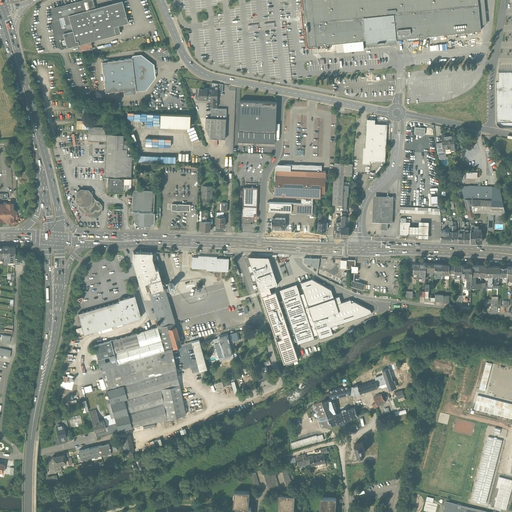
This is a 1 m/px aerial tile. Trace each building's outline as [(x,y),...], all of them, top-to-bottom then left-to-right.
[(54,21),(52,24),(57,46),(59,47),(64,46),(66,47),(120,33),(117,25),(127,22),(122,1),(95,8),(92,0),(85,0),(54,9),(52,12),(54,21)] [(314,47),(316,45),(311,45),(309,44),(307,27),(306,27),(305,27),(303,11),(304,11),(305,11),(304,0),(301,0),(303,10),(301,11),(303,28),(305,30),(306,46),(309,48),(314,47)] [(304,0),(305,11),(304,11),(303,11),(305,27),(306,27),(307,27),(309,44),(311,45),(316,45),(336,43),(337,52),(364,49),(363,40),(366,40),(366,47),(397,44),(396,39),(481,30),(481,25),(486,24),(483,0),(304,0)] [(83,49),(94,46),(93,40),(81,43),(83,49)] [(131,59),(101,62),(105,92),(135,89),(137,90),(145,89),(152,81),(151,78),(154,75),(153,67),(150,65),(149,62),(141,56),(133,57),(131,59)] [(511,69),(498,70),(498,82),(496,82),(496,123),(497,125),(498,127),(501,128),(502,128),(511,128),(511,69)] [(223,85),(211,83),(211,89),(218,89),(217,93),(222,93),(223,85)] [(217,109),(217,93),(218,89),(211,89),(204,89),(204,90),(199,90),(199,100),(201,100),(207,100),(207,97),(212,97),(211,118),(211,119),(216,119),(226,119),(226,109),(217,109)] [(277,102),(239,101),(238,141),(275,143),(277,102)] [(159,126),(190,127),(191,115),(160,114),(159,126)] [(225,139),(226,119),(216,119),(211,119),(211,118),(206,118),(206,128),(210,138),(225,139)] [(89,121),(77,120),(77,129),(89,129),(89,121)] [(375,120),(367,120),(365,148),(364,148),(363,164),(370,164),(370,161),(385,162),(387,125),(375,124),(375,120)] [(424,128),(415,127),(414,134),(419,134),(419,135),(421,136),(421,135),(424,135),(424,128)] [(453,135),(446,135),(441,135),(442,142),(443,148),(445,148),(451,147),(450,145),(454,145),(454,146),(455,146),(453,134),(453,135)] [(123,136),(106,135),(104,177),(108,177),(123,178),(131,179),(132,157),(126,157),(127,144),(123,144),(123,136)] [(174,146),(174,138),(146,138),(146,146),(174,146)] [(442,142),(436,143),(438,160),(446,159),(445,148),(443,148),(442,142)] [(341,174),(341,164),(334,164),(332,205),(342,205),(343,185),(344,175),(344,174),(341,174)] [(352,165),(341,164),(341,174),(344,174),(344,175),(352,175),(352,165)] [(280,168),(276,168),(276,169),(275,169),(275,175),(274,196),(299,197),(301,197),(313,198),(320,198),(320,197),(321,193),(324,193),(325,193),(325,177),(325,171),(321,171),(321,166),(298,165),(284,165),(283,165),(281,167),(280,168)] [(123,189),(123,178),(108,177),(107,192),(123,192),(123,189)] [(131,179),(123,178),(123,189),(130,189),(130,188),(137,188),(137,179),(131,179)] [(212,186),(203,186),(202,197),(203,197),(203,201),(210,201),(210,198),(211,198),(212,186)] [(461,188),(464,199),(491,200),(492,187),(468,186),(468,187),(464,186),(465,187),(461,188)] [(500,187),(492,187),(491,200),(464,199),(469,217),(472,216),(474,216),(472,209),(488,209),(488,229),(487,229),(487,230),(493,230),(493,213),(505,213),(500,187)] [(149,226),(153,226),(154,222),(152,221),(154,191),(136,190),(137,188),(130,188),(130,189),(130,190),(134,194),(133,210),(131,210),(130,211),(131,212),(135,212),(135,220),(134,221),(133,225),(137,225),(139,224),(148,224),(149,226)] [(257,214),(258,188),(243,188),(243,202),(242,201),(241,205),(242,205),(242,217),(254,217),(254,218),(257,218),(257,214)] [(100,212),(100,205),(97,201),(95,201),(91,196),(91,194),(88,190),(81,190),(77,193),(76,200),(79,204),(79,207),(82,211),(86,211),(89,215),(96,216),(100,212)] [(0,221),(7,222),(11,221),(14,221),(13,216),(17,212),(13,208),(13,203),(0,203),(0,196),(0,197),(0,198),(1,199),(7,199),(7,193),(0,193),(0,221)] [(379,221),(381,221),(381,219),(382,219),(383,198),(386,199),(386,197),(380,196),(375,196),(373,196),(372,221),(374,221),(379,221)] [(392,222),(393,197),(390,197),(388,197),(386,197),(386,199),(383,198),(382,219),(381,219),(381,221),(381,229),(387,230),(388,222),(392,222)] [(267,210),(283,211),(284,211),(285,212),(286,211),(289,211),(290,212),(291,212),(292,203),(267,202),(267,210)] [(312,214),(313,204),(301,203),(292,203),(291,212),(291,213),(312,214)] [(201,221),(210,221),(210,219),(208,219),(208,210),(199,210),(198,231),(201,231),(201,221)] [(225,217),(217,217),(216,226),(224,227),(225,217)] [(285,219),(272,218),(272,229),(285,229),(285,219)] [(348,237),(349,227),(345,227),(345,218),(341,218),(341,222),(340,236),(348,237)] [(210,221),(201,221),(201,231),(210,231),(210,221)] [(328,222),(318,222),(317,230),(321,231),(322,232),(325,232),(326,231),(326,228),(328,228),(328,222)] [(410,226),(410,222),(400,222),(399,235),(408,235),(409,235),(410,226)] [(428,233),(429,222),(418,222),(418,227),(410,226),(409,235),(408,235),(412,236),(418,236),(418,239),(428,239),(428,233)] [(450,230),(450,231),(441,231),(440,241),(452,241),(453,225),(451,225),(451,224),(449,224),(449,229),(450,230)] [(470,232),(470,242),(481,242),(482,238),(482,234),(482,233),(481,232),(481,229),(474,229),(471,229),(470,231),(470,232)] [(148,282),(160,278),(157,268),(155,269),(151,257),(152,252),(133,251),(132,261),(139,284),(144,283),(148,282)] [(198,257),(192,257),(192,268),(207,269),(207,271),(228,272),(229,259),(217,258),(217,257),(198,256),(198,257)] [(269,257),(248,256),(260,291),(260,290),(262,296),(261,296),(284,363),(298,358),(293,343),(296,341),(297,344),(315,338),(314,335),(318,334),(319,338),(333,334),(331,326),(372,313),(371,311),(370,309),(368,308),(354,301),(351,302),(350,299),(341,302),(339,296),(334,298),(331,289),(312,279),(300,283),(304,294),(300,295),(296,284),(279,290),(283,301),(279,302),(276,292),(271,293),(269,287),(278,285),(269,257)] [(319,259),(304,258),(304,262),(318,269),(319,259)] [(355,260),(347,260),(347,265),(347,269),(355,269),(355,260)] [(434,264),(426,263),(425,272),(429,272),(429,271),(433,271),(434,264)] [(472,265),(462,265),(462,279),(467,279),(467,280),(463,280),(463,287),(463,289),(467,289),(468,291),(471,291),(471,287),(472,265)] [(481,283),(475,283),(476,275),(479,275),(479,265),(472,265),(471,287),(481,287),(481,283)] [(507,267),(499,266),(499,276),(495,276),(495,283),(498,283),(498,286),(501,286),(507,287),(507,276),(507,267)] [(151,292),(163,288),(160,278),(148,282),(151,292)] [(365,284),(352,280),(350,286),(364,290),(364,287),(365,284)] [(157,328),(164,350),(170,348),(180,345),(170,309),(165,292),(169,291),(170,290),(169,290),(168,289),(167,289),(167,288),(165,289),(151,293),(149,293),(158,321),(159,321),(159,322),(159,323),(159,324),(158,324),(159,327),(157,328)] [(119,302),(78,313),(84,334),(141,317),(134,295),(126,297),(118,300),(119,302)] [(123,385),(126,398),(158,389),(179,385),(175,370),(170,348),(164,350),(157,328),(91,347),(92,350),(94,349),(103,379),(102,379),(105,389),(106,389),(106,390),(123,385)] [(220,361),(233,358),(228,344),(238,341),(236,333),(219,338),(220,342),(217,343),(215,344),(217,350),(222,349),(224,356),(223,356),(223,355),(218,356),(220,361)] [(207,369),(199,340),(192,342),(200,371),(202,370),(202,371),(205,371),(205,370),(207,369)] [(11,351),(0,349),(0,355),(10,357),(11,351)] [(492,364),(486,362),(479,390),(485,391),(492,364)] [(264,379),(258,381),(260,387),(272,382),(266,367),(261,369),(264,379)] [(392,382),(388,369),(382,371),(383,375),(386,383),(389,390),(395,388),(394,388),(392,382)] [(358,387),(360,394),(378,388),(377,386),(386,383),(383,375),(379,376),(380,377),(375,379),(376,381),(358,387)] [(110,403),(126,398),(123,385),(106,390),(110,403)] [(133,432),(132,427),(185,414),(179,385),(158,389),(126,398),(110,403),(107,403),(111,418),(114,417),(115,423),(118,433),(119,433),(126,462),(134,459),(132,451),(133,451),(129,433),(133,432)] [(358,385),(349,388),(350,394),(351,395),(352,396),(353,396),(360,394),(358,387),(358,385)] [(348,386),(329,391),(329,393),(320,396),(321,397),(318,398),(319,402),(313,404),(322,428),(332,427),(332,426),(341,423),(348,420),(358,417),(354,407),(336,414),(331,399),(350,394),(349,388),(348,386)] [(400,390),(394,392),(396,399),(403,396),(400,390)] [(381,394),(373,398),(375,403),(377,406),(385,402),(381,394)] [(511,404),(478,395),(474,410),(511,419),(511,404)] [(91,419),(98,417),(96,410),(89,412),(91,419)] [(73,417),(69,418),(71,428),(83,426),(79,411),(73,412),(72,413),(73,417)] [(99,422),(98,417),(91,419),(92,423),(95,432),(106,429),(103,420),(99,422)] [(108,425),(115,423),(114,417),(111,418),(106,420),(108,425)] [(348,420),(341,423),(343,429),(350,427),(348,420)] [(58,426),(56,427),(59,440),(61,439),(61,440),(64,439),(66,438),(64,429),(63,425),(61,426),(61,425),(57,426),(58,426)] [(316,435),(291,443),(292,449),(318,441),(318,442),(324,440),(322,435),(317,436),(316,435)] [(502,441),(488,437),(472,500),(486,504),(502,441)] [(109,444),(111,452),(117,451),(115,442),(109,444)] [(362,442),(354,444),(357,455),(365,452),(362,442)] [(99,446),(101,455),(104,454),(104,455),(107,454),(107,453),(111,452),(109,444),(99,446)] [(89,448),(91,457),(94,456),(95,457),(97,457),(97,456),(101,455),(99,446),(89,448)] [(91,457),(89,448),(79,451),(81,459),(85,459),(85,460),(87,459),(87,458),(91,457)] [(58,456),(60,465),(66,463),(64,454),(58,456)] [(305,455),(297,456),(298,457),(296,458),(298,467),(311,464),(309,457),(306,458),(305,455)] [(323,455),(313,457),(313,456),(309,457),(311,464),(311,467),(325,463),(323,455)] [(292,484),(285,462),(280,464),(286,486),(292,484)] [(273,467),(268,468),(274,490),(279,489),(273,467)] [(274,490),(268,468),(262,470),(269,492),(274,490)] [(255,472),(250,474),(255,490),(260,489),(255,472)] [(249,492),(234,491),(233,507),(236,507),(235,511),(250,511),(251,508),(248,508),(249,492)] [(295,495),(279,494),(278,510),(281,510),(281,511),(296,511),(293,511),(295,495)] [(335,511),(336,498),(321,497),(319,511),(335,511)] [(490,511),(447,501),(446,501),(445,502),(444,509),(442,511),(490,511)]
